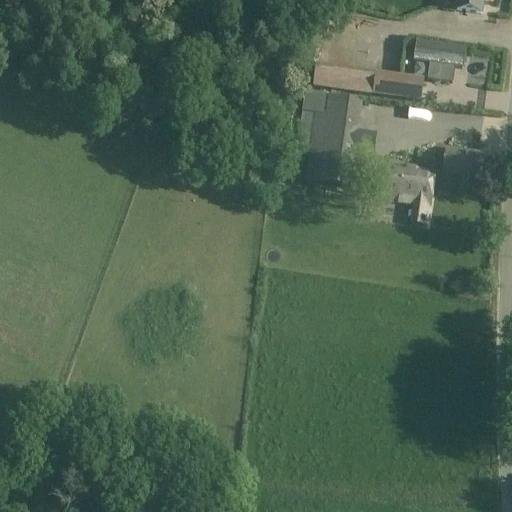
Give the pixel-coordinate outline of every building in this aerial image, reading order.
[(481,0),(456,0),(455,12),(480,15),(481,0)] [(218,4),(166,8),(168,35),(220,30),(218,4)] [(454,68),(463,69),(466,51),(418,43),(415,63),(430,66),(428,80),(451,83),(454,68)] [(376,75),(373,97),(421,104),(424,81),(376,75)] [(353,162),(360,119),(336,115),(329,159),(353,162)] [(446,150),(442,176),(479,181),(482,155),(446,150)] [(388,167),(384,200),(430,207),(435,174),(388,167)]
